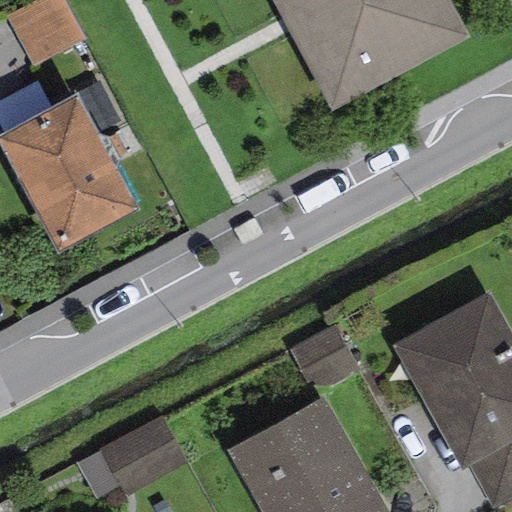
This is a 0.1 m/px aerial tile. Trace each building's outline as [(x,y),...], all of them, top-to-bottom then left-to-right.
[(63,0),(39,0),(6,17),(32,67),(84,40),(63,0)] [(268,0),(329,114),(468,41),(447,0),(268,0)] [(72,94),(0,134),(0,152),(56,253),(136,208),(72,94)] [(511,339),(487,293),(391,346),(460,471),(467,466),(511,441),(511,339)] [(337,326),(288,351),(310,393),(359,368),(337,326)] [(386,511),(321,397),(225,452),(259,511),(386,511)] [(159,416),(75,463),(94,497),(116,485),(124,498),(186,464),(159,416)] [(511,499),(511,441),(467,466),(491,511),(511,499)]
